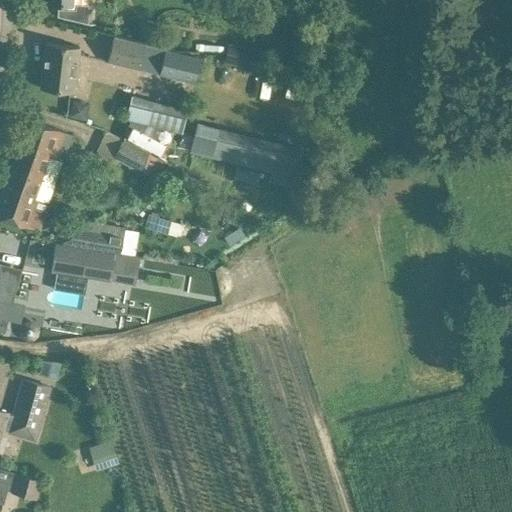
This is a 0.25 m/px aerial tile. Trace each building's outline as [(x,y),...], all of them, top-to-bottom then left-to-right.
[(48,0),(49,3),(57,4),(57,17),(87,24),(88,5),(71,4),(71,0),(48,0)] [(201,59),(145,45),(113,37),(107,61),(195,82),(201,59)] [(46,42),(40,87),(73,91),(79,46),(66,44),(46,42)] [(230,44),(226,60),(252,67),(256,51),(230,44)] [(182,132),(187,109),(131,95),(125,119),(182,132)] [(10,167),(42,177),(45,167),(58,172),(71,135),(27,119),(10,167)] [(196,122),(189,152),(294,177),(301,147),(196,122)] [(122,139),(112,159),(139,172),(140,170),(149,174),(151,170),(159,174),(165,162),(148,153),(149,153),(122,139)] [(34,197),(42,177),(10,167),(0,194),(0,217),(24,226),(24,225),(38,230),(44,211),(48,202),(34,197)] [(120,251),(124,228),(83,221),(79,244),(120,251)] [(56,243),(51,271),(110,281),(110,280),(134,284),(138,258),(56,243)] [(18,282),(0,277),(0,331),(5,332),(18,282)] [(49,386),(42,384),(23,379),(17,399),(13,414),(0,410),(0,429),(35,439),(39,424),(49,386)] [(112,441),(94,446),(101,468),(118,462),(112,441)] [(36,498),(42,479),(16,472),(11,492),(36,498)] [(0,502),(3,503),(9,482),(0,479),(0,502)]
